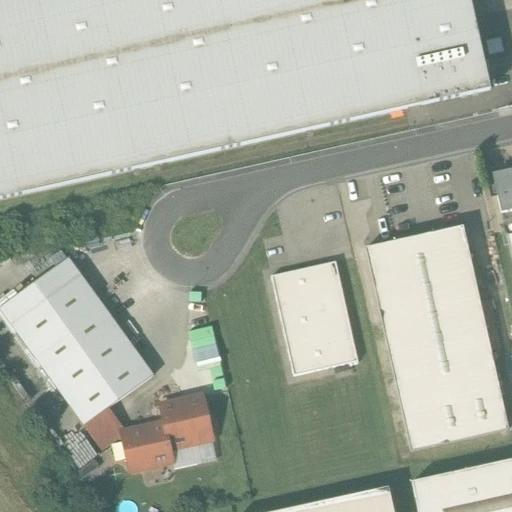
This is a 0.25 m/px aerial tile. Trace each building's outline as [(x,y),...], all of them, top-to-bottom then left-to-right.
[(0,0),(0,200),(491,92),(470,0),(0,0)] [(511,172),(492,176),(501,215),(511,212),(511,172)] [(462,230),(365,251),(410,454),(507,432),(462,230)] [(68,261),(0,310),(0,313),(100,451),(123,435),(106,412),(153,378),(68,261)] [(335,265),(271,280),(293,379),(357,364),(335,265)] [(209,441),(200,400),(160,409),(164,426),(169,449),(209,441)] [(169,449),(164,426),(123,435),(130,471),(171,462),(169,449)] [(83,468),(100,454),(88,440),(72,454),(83,468)] [(511,511),(511,463),(410,486),(415,511),(511,511)] [(392,511),(387,490),(291,511),(392,511)]
